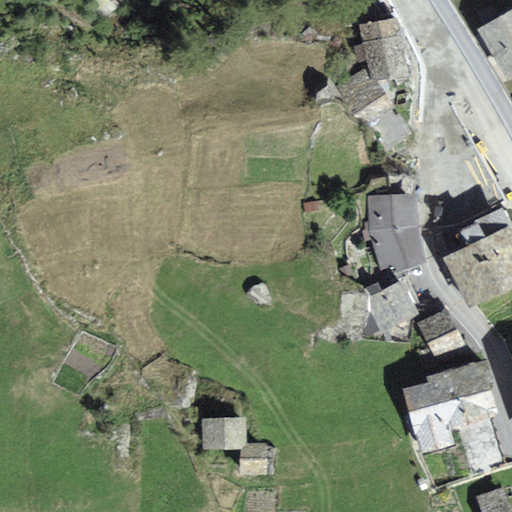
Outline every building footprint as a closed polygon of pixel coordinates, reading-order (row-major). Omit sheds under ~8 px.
[(511,14),(474,34),(502,87),(511,81),(511,14)] [(355,30),(364,86),(398,81),(389,25),(355,30)] [(343,111),(361,135),(372,126),(389,112),(371,88),(343,111)] [(389,112),(372,126),(393,153),(410,139),(389,112)] [(367,239),(379,278),(418,268),(409,232),(407,200),(365,202),(367,239)] [(446,259),(476,308),(511,289),(511,258),(499,232),(446,259)] [(363,304),(380,338),(414,320),(397,286),(363,304)] [(419,329),(438,367),(463,354),(443,316),(419,329)] [(448,449),(444,431),(460,427),(488,420),(474,369),(424,380),(426,388),(397,395),(412,457),(448,449)] [(472,472),(500,465),(488,420),(460,427),(472,472)] [(232,482),(257,481),(256,449),(235,450),(235,422),(195,422),(195,454),(232,453),(232,482)] [(475,499),(478,511),(507,511),(501,492),(475,499)]
